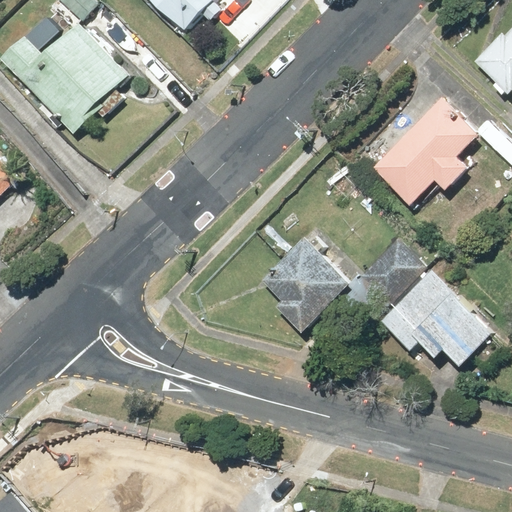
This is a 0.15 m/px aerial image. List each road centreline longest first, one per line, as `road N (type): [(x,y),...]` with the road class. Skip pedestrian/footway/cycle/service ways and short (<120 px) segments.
road 1 (tertiary): [(94,294),(381,0)]
road 2 (tertiary): [(253,395),(511,467)]
road 3 (tertiary): [(253,395),(171,391),(98,369),(52,333)]
road 4 (tertiary): [(94,294),(180,358),(253,395)]
